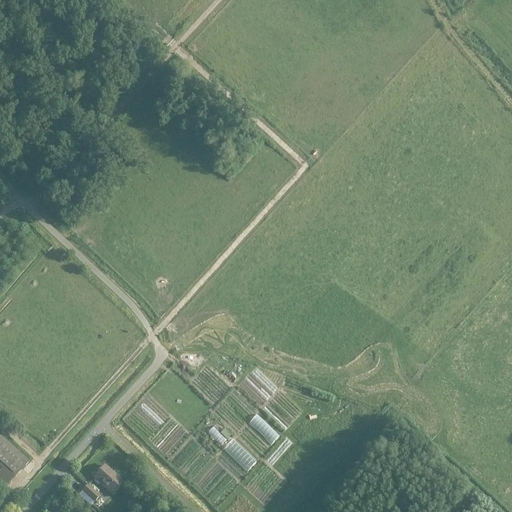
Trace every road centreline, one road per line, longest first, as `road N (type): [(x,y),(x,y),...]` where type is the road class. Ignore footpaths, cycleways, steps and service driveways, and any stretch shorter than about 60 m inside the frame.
road 1 (track): [(175,47),(302,166),(152,336)]
road 2 (track): [(175,47),(27,207)]
road 3 (track): [(152,336),(22,479)]
road 4 (track): [(511,101),(432,0)]
